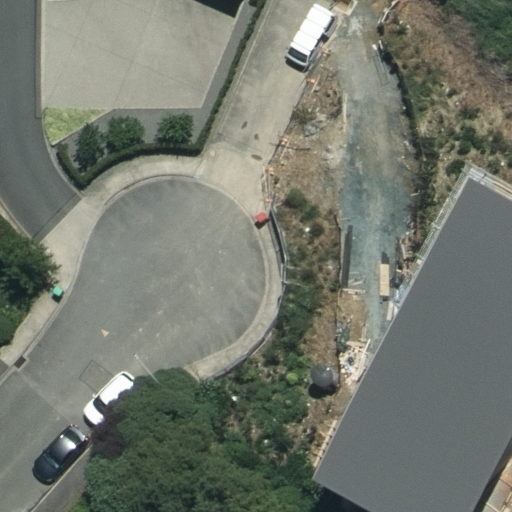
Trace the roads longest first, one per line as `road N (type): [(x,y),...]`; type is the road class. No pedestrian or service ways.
road 1 (residential): [(0,480),(193,257)]
road 2 (unknown): [(310,0),(229,178)]
